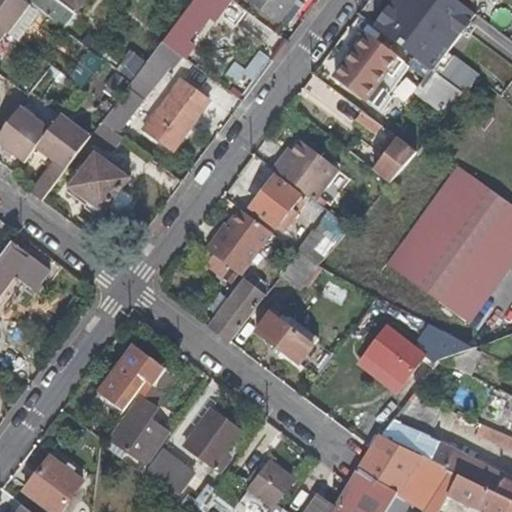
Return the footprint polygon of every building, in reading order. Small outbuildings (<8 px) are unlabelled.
[(27,4),(20,0),(0,0),(0,30),(8,37),(18,44),(41,15),(27,4)] [(88,0),(30,0),(27,4),(41,15),(65,33),(78,15),(88,0)] [(229,0),(196,0),(194,3),(163,43),(185,59),(186,61),(197,47),(190,42),(198,32),(200,35),(211,20),(216,24),(233,3),(229,0)] [(298,0),(249,0),(281,24),(298,0)] [(397,0),(396,0),(375,28),(433,73),(477,16),(455,0),(400,0),(400,2),(397,0)] [(506,2),(502,0),(477,0),(475,3),(491,15),(498,6),(501,8),(506,2)] [(0,30),(0,47),(8,37),(0,30)] [(396,61),(367,39),(336,80),(365,102),(396,61)] [(185,59),(163,43),(133,84),(128,91),(139,99),(156,75),(164,81),(172,69),(175,72),(185,59)] [(474,60),(469,56),(446,84),(464,97),(479,79),(499,97),(511,80),(511,68),(499,59),(498,60),(484,49),(474,60)] [(128,79),(141,58),(128,50),(115,70),(128,79)] [(104,62),(93,54),(70,83),(81,92),(104,62)] [(274,64),(261,54),(247,73),(259,82),(274,64)] [(211,104),(182,82),(145,132),(175,153),(211,104)] [(34,93),(29,99),(2,134),(0,137),(0,146),(24,165),(36,150),(63,116),(63,115),(34,93)] [(135,115),(119,102),(103,124),(120,136),(135,115)] [(361,111),(355,119),(377,135),(383,128),(361,111)] [(92,138),(63,116),(36,150),(55,164),(31,194),(43,203),(84,149),(92,138)] [(103,124),(92,138),(84,149),(90,154),(97,143),(115,156),(126,141),(120,136),(103,124)] [(417,154),(400,141),(375,172),(390,184),(417,154)] [(287,162),(283,159),(274,171),(316,203),(340,172),(301,143),(297,149),(287,162)] [(297,149),(293,146),(283,159),(287,162),(297,149)] [(131,181),(96,156),(69,191),(104,217),(131,181)] [(511,264),(511,202),(460,164),(387,262),(468,323),(511,264)] [(303,198),(276,178),(251,211),(279,232),(303,198)] [(218,241),(216,239),(206,252),(241,279),(273,236),(240,211),(228,227),(218,241)] [(351,231),(329,214),(298,255),(299,256),(319,269),(351,231)] [(228,227),(226,226),(216,239),(218,241),(228,227)] [(3,258),(0,262),(0,342),(2,340),(0,338),(0,299),(14,280),(34,295),(50,274),(13,245),(3,258)] [(319,269),(299,256),(282,278),(300,291),(319,269)] [(246,282),(230,303),(218,318),(210,328),(231,344),(267,298),(246,282)] [(230,303),(220,295),(209,311),(218,318),(230,303)] [(272,313),(256,333),(301,368),(316,347),(272,313)] [(387,328),(366,356),(405,386),(427,359),(436,366),(438,363),(476,351),(442,333),(425,357),(387,328)] [(152,361),(135,348),(101,394),(125,412),(147,383),(140,378),(152,361)] [(483,354),(476,351),(438,363),(472,380),(483,354)] [(167,371),(152,361),(140,378),(147,383),(154,389),(167,371)] [(147,383),(125,412),(106,438),(148,467),(171,433),(153,420),(161,410),(159,409),(179,381),(167,371),(154,389),(147,383)] [(423,458),(459,476),(511,502),(511,484),(504,481),(505,477),(441,443),(440,445),(430,440),(431,439),(427,437),(439,408),(414,395),(382,438),(423,458)] [(244,434),(212,411),(185,447),(221,475),(233,459),(228,455),(244,434)] [(511,439),(481,426),(476,436),(511,452),(511,439)] [(190,472),(162,451),(145,474),(173,495),(190,472)] [(459,476),(423,458),(397,499),(409,505),(422,511),(439,511),(447,498),(459,476)] [(63,511),(85,484),(51,459),(25,493),(50,511),(63,511)] [(238,506),(216,489),(198,511),(278,511),(275,509),(295,482),(272,463),(238,506)] [(360,473),(352,487),(337,511),(336,511),(405,511),(409,505),(397,499),(360,473)] [(511,511),(511,502),(459,476),(447,498),(477,511),(511,511)] [(336,511),(337,511),(305,485),(285,511),(286,511),(336,511)]
